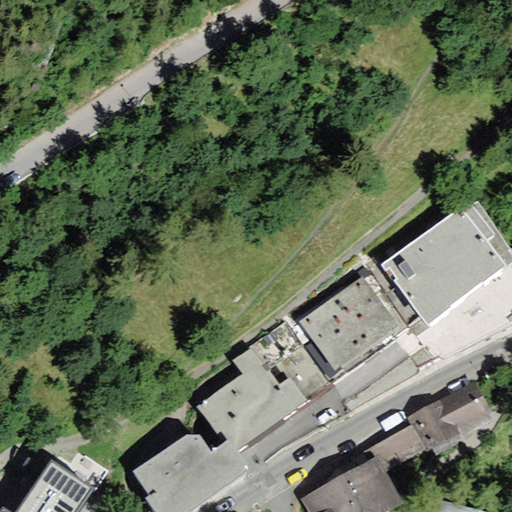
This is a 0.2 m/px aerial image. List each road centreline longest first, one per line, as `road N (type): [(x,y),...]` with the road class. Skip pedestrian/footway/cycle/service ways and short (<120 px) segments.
road 1 (unclassified): [(511,115),(188,383),(137,470),(137,511)]
road 2 (residential): [(213,511),(511,351)]
road 3 (residential): [(0,172),(270,0)]
